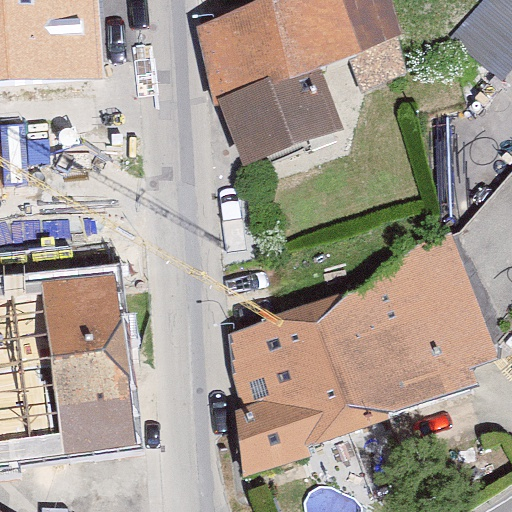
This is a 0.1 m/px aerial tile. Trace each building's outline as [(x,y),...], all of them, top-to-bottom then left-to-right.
[(0,0),(0,86),(108,90),(100,0),(0,0)] [(399,0),(288,0),(254,8),(284,92),(328,82),(350,75),(361,105),(409,85),(406,50),(418,49),(399,0)] [(511,0),(485,0),(455,32),(505,78),(511,70),(511,0)] [(230,111),(256,176),(314,158),(339,158),(351,137),(328,82),(284,92),(230,111)] [(511,180),(460,242),(505,384),(511,374),(511,180)] [(415,254),(327,329),(366,432),(505,384),(460,242),(415,254)] [(106,254),(0,260),(0,358),(16,370),(0,392),(0,462),(137,457),(148,383),(133,357),(140,325),(116,289),(106,254)] [(240,423),(234,433),(242,488),(366,432),(327,329),(228,348),(240,423)] [(0,392),(16,370),(0,358),(0,392)]
